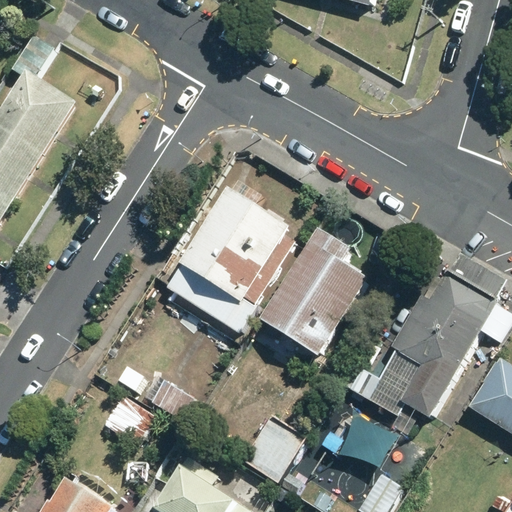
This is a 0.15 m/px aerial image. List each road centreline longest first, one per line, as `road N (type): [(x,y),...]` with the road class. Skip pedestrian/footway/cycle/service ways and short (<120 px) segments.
road 1 (residential): [(221,63),(0,407)]
road 2 (tertiary): [(441,184),(221,63)]
road 3 (residential): [(441,184),(499,0)]
road 4 (tertiary): [(221,63),(111,0)]
